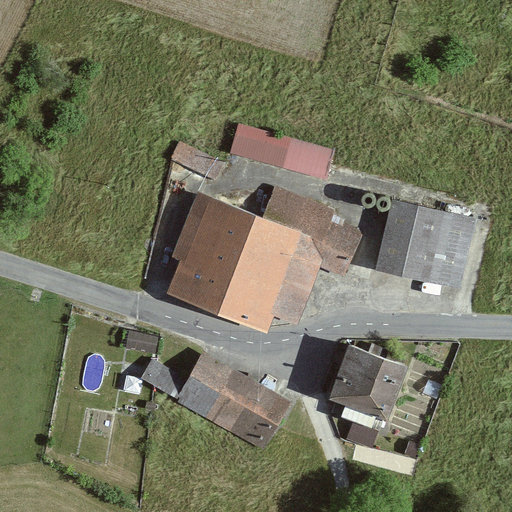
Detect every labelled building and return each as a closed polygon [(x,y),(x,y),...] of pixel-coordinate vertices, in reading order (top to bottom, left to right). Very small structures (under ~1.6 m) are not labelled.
[(325,150),(230,123),(221,152),(317,179),(325,150)] [(208,159),(172,142),(163,161),(199,178),(208,159)] [(334,278),(353,233),(321,219),(326,207),(266,182),(253,212),(182,187),(156,252),(165,255),(154,285),(255,325),(259,315),(288,325),(308,267),(334,278)] [(467,216),(379,194),(361,264),(449,286),(467,216)] [(117,328),(114,349),(151,354),(154,333),(117,328)] [(378,409),(400,354),(343,332),(322,387),(378,409)] [(284,399),(192,346),(164,395),(255,448),(284,399)] [(169,374),(143,358),(132,376),(158,392),(169,374)]
